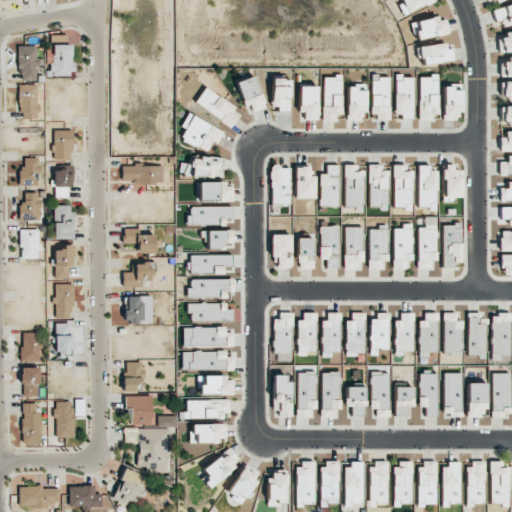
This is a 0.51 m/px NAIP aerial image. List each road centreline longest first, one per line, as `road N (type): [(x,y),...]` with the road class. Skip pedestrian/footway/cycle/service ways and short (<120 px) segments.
road 1 (residential): [(480,144),(289,143),(260,154),(258,421),(266,435),(294,441),(511,440)]
road 2 (residential): [(0,459),(77,460),(91,444),(97,0)]
road 3 (residential): [(463,0),(479,61),(480,292)]
road 4 (residential): [(257,291),(511,292)]
